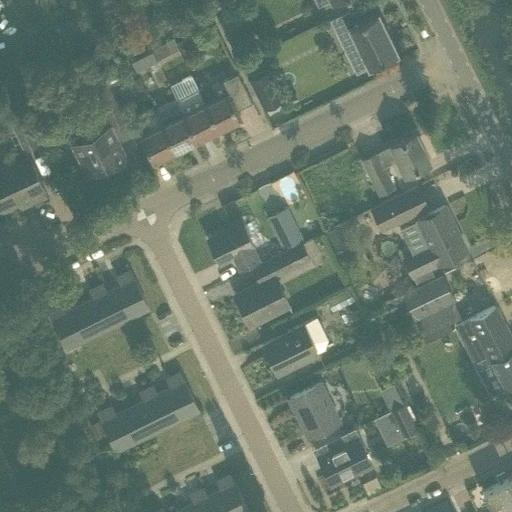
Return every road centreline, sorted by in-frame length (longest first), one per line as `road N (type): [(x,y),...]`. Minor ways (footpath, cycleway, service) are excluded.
road 1 (residential): [(142,211),(458,58)]
road 2 (residential): [(291,511),(142,211)]
road 3 (residential): [(369,511),(511,445)]
road 4 (residential): [(0,239),(61,252),(142,211)]
road 5 (tertiary): [(511,168),(458,58)]
